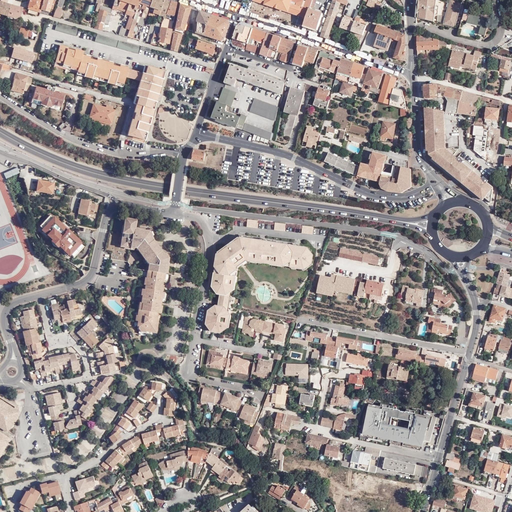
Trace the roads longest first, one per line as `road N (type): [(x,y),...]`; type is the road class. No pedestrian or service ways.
road 1 (primary): [(399,221),(121,180),(0,132)]
road 2 (residential): [(436,181),(413,195),(386,196),(294,157),(197,132)]
road 3 (residential): [(244,309),(468,358)]
road 4 (residential): [(172,212),(197,218),(210,238),(193,376),(199,377)]
road 5 (residential): [(18,377),(30,388),(89,371),(74,342),(53,339),(40,294)]
road 6 (residential): [(219,67),(52,18)]
road 7 (residential): [(117,152),(132,105),(16,70)]
road 8 (residential): [(301,427),(439,460)]
road 9 (residential): [(409,26),(487,45),(500,36),(497,0)]
road 10 (residential): [(117,152),(74,139),(0,95)]
road 11 (residential): [(40,294),(83,281),(117,203)]
road 12 (residential): [(117,203),(0,149)]
